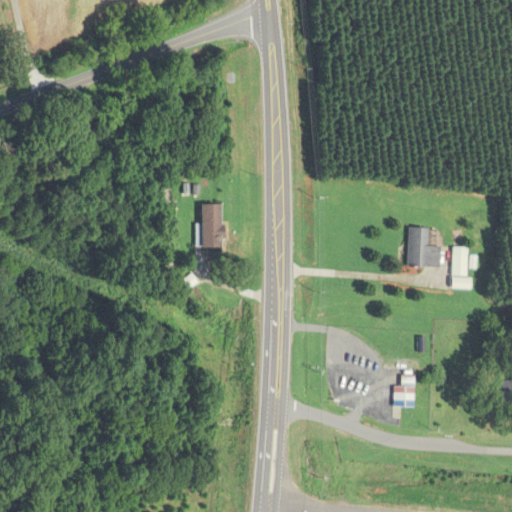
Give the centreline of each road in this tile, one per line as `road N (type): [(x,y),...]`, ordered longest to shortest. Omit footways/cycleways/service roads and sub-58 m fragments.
road 1 (primary): [(277,414),(276,116),(266,0)]
road 2 (residential): [(268,11),(0,112)]
road 3 (residential): [(511,453),(386,441),(326,413),(277,405)]
